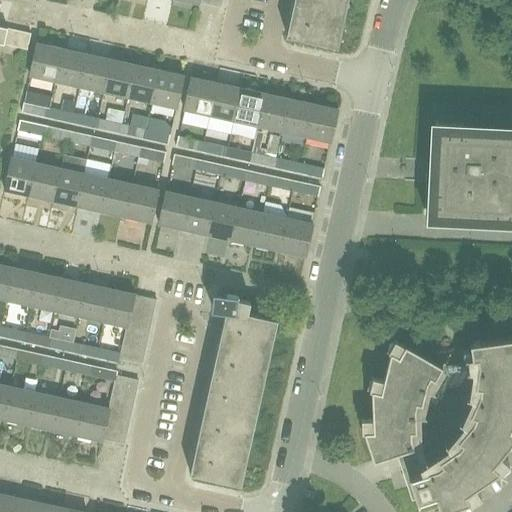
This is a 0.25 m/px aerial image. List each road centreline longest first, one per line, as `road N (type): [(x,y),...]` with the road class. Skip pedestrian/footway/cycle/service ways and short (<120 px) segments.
road 1 (residential): [(275,511),(369,79)]
road 2 (residential): [(369,79),(216,46)]
road 3 (residential): [(246,511),(98,479)]
